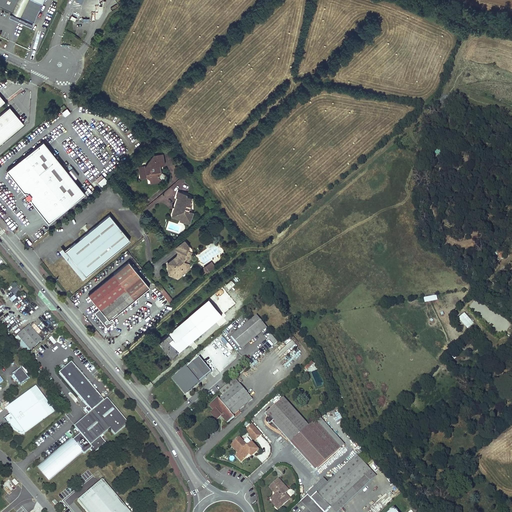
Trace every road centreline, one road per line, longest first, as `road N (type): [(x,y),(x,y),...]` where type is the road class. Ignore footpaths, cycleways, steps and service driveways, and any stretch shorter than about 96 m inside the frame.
road 1 (track): [(112,363),(241,252),(279,236),(438,100),(453,98),(511,121)]
road 2 (secondary): [(223,496),(201,480),(0,231)]
road 3 (secondary): [(0,240),(158,427),(194,491),(197,511)]
